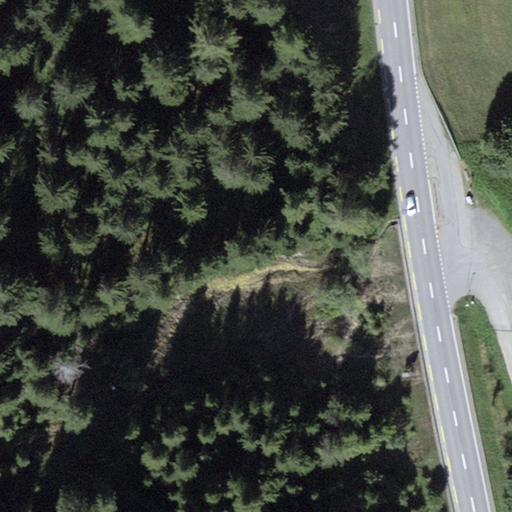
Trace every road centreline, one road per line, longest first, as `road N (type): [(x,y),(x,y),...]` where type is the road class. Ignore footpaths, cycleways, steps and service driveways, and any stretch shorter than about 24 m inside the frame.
road 1 (primary): [(425,258),(391,0)]
road 2 (primary): [(474,511),(425,258)]
road 3 (residential): [(425,258),(481,264),(511,353)]
